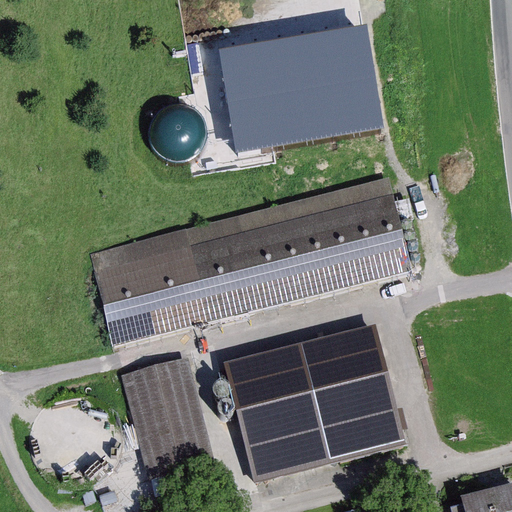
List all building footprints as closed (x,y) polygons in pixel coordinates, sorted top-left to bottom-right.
[(387,185),(89,256),(111,351),(409,281),(387,185)] [(374,337),(221,376),(252,499),(406,460),(374,337)] [(216,469),(187,367),(122,384),(150,487),(216,469)] [(96,489),(104,511),(144,511),(131,476),(96,489)] [(511,511),(511,496),(460,508),(460,511),(511,511)]
